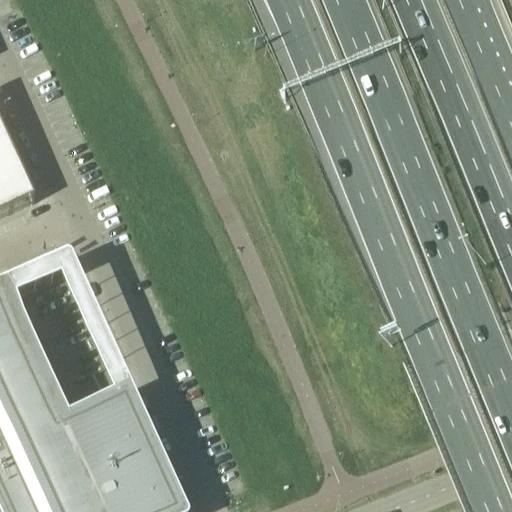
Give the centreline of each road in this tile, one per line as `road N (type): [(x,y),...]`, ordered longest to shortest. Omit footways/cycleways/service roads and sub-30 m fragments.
road 1 (motorway): [(298,17),(501,511)]
road 2 (motorway): [(344,0),(511,405)]
road 3 (unclassified): [(210,511),(74,220)]
road 4 (motorway): [(511,236),(412,0)]
road 5 (unclassified): [(74,220),(0,68)]
road 6 (tertiary): [(511,463),(387,511)]
